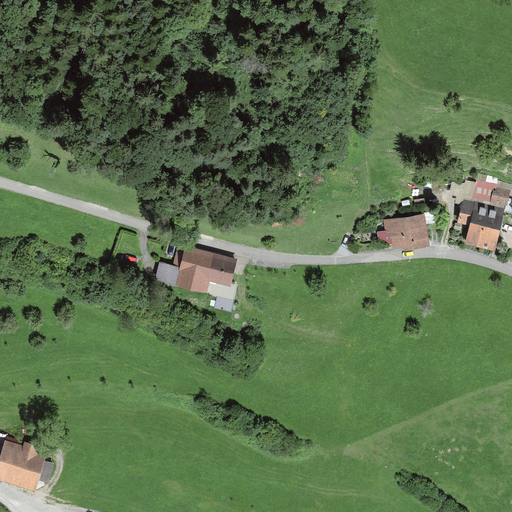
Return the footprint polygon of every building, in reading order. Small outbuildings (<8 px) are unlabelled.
[(511,188),(479,181),(474,197),(509,206),(511,193),(511,188)] [(508,210),(465,200),(460,222),(473,225),(469,243),(499,249),(508,210)] [(438,211),(385,220),(387,232),(394,231),(397,247),(412,244),(413,248),(435,245),(431,224),(440,223),(438,211)] [(240,258),(188,246),(183,266),(165,262),(161,280),(213,293),(216,281),(234,285),(240,258)] [(243,300),(221,295),(219,308),(241,312),(243,300)] [(8,438),(0,461),(0,476),(40,490),(44,480),(50,482),(57,462),(50,460),(53,453),(8,438)]
